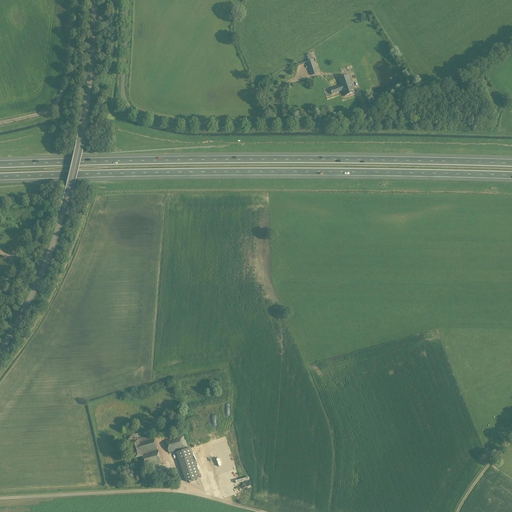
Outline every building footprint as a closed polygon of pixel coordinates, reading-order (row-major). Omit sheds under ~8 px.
[(317,74),(312,60),(306,62),(311,76),(317,74)] [(340,86),(342,91),(344,97),(355,93),(352,84),(349,76),(338,80),(340,86)] [(166,441),(169,453),(176,451),(175,450),(178,449),(178,451),(188,448),(184,436),(166,441)] [(142,455),(157,450),(154,438),(138,443),(137,437),(135,438),(135,437),(130,438),(131,439),(129,440),(132,450),(136,448),(136,447),(139,446),(142,455)] [(136,448),(132,450),(135,459),(141,457),(144,468),(161,463),(157,450),(142,455),(139,446),(136,447),(136,448)] [(190,449),(176,453),(186,482),(200,477),(190,449)]
